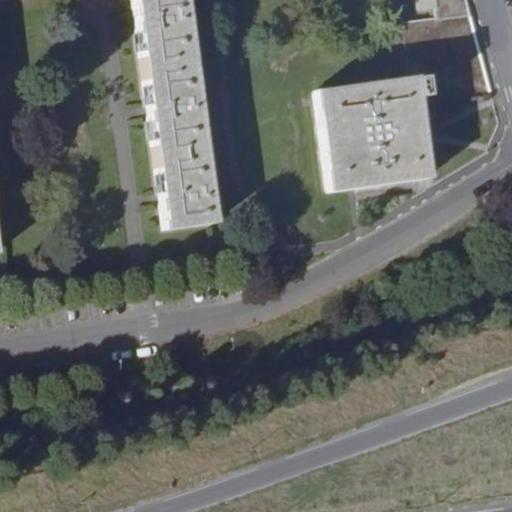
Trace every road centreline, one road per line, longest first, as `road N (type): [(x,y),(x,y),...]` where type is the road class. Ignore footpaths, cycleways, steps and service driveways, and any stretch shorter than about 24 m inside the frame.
road 1 (residential): [(0,349),(257,305),(511,165)]
road 2 (trunk): [(511,385),(145,511)]
